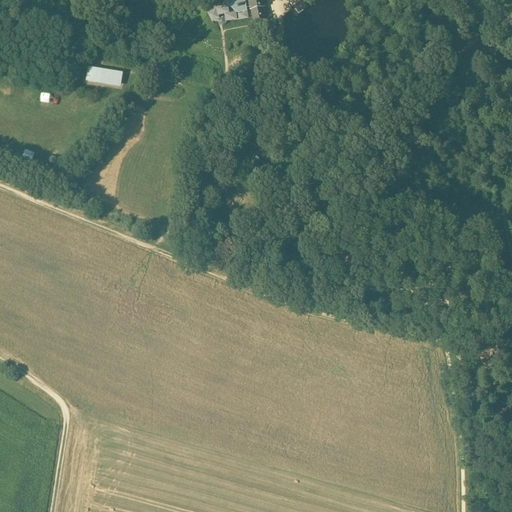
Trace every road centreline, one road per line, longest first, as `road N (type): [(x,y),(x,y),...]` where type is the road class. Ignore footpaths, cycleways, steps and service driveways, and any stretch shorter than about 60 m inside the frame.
road 1 (track): [(0,181),(260,294),(424,335)]
road 2 (track): [(0,360),(63,410),(53,511)]
